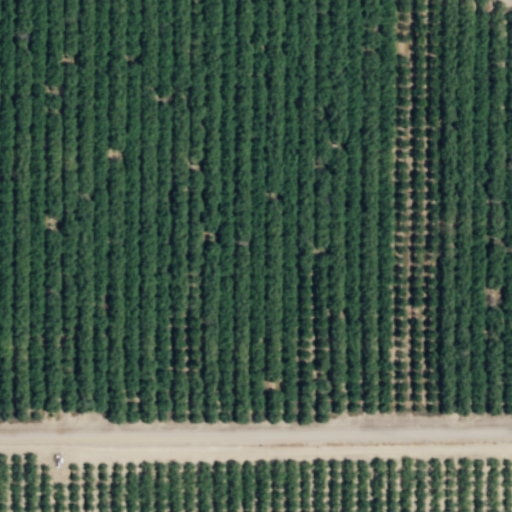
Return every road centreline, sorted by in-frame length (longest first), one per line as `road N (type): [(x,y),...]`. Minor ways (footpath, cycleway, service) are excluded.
road 1 (track): [(511,431),(0,436)]
road 2 (track): [(511,450),(0,449)]
